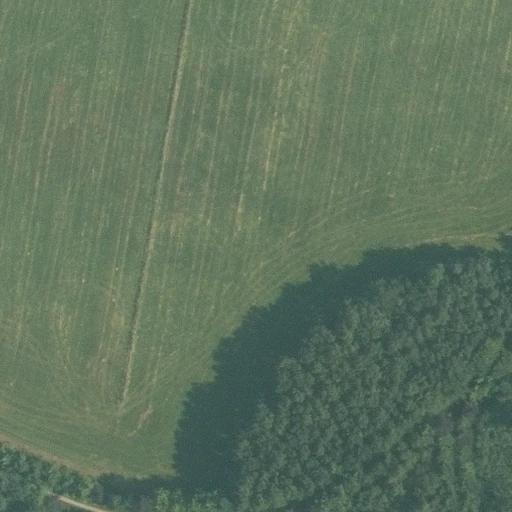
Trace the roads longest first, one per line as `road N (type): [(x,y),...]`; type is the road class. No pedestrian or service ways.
road 1 (track): [(453,400),(329,486),(248,511)]
road 2 (track): [(467,511),(453,400),(511,338)]
